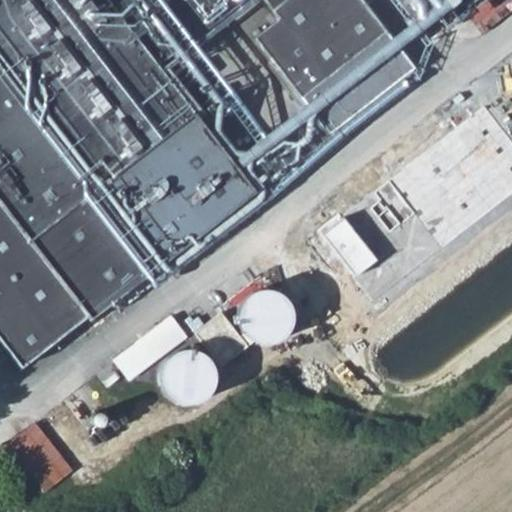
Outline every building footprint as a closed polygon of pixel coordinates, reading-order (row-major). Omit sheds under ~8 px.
[(0,0),(0,339),(15,360),(448,0),(0,0)] [(302,218),(251,254),(272,284),(323,248),(302,218)] [(303,327),(282,284),(240,304),(260,348),(303,327)] [(115,361),(130,381),(161,359),(146,338),(115,361)] [(165,360),(181,404),(223,390),(208,345),(165,360)]
